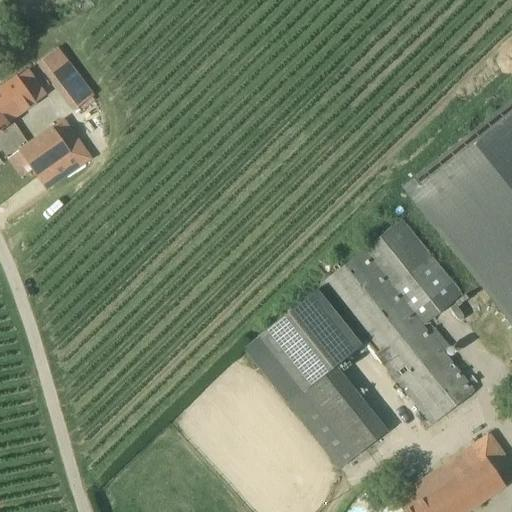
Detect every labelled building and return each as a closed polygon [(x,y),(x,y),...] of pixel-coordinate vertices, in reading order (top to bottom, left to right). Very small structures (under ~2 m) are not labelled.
[(71,111),(93,95),(58,47),(36,63),(71,111)] [(0,130),(9,124),(6,120),(44,93),(27,70),(0,88),(0,130)] [(46,189),(62,178),(91,158),(63,119),(19,151),(46,189)] [(511,150),(465,188),(466,188),(503,236),(511,246),(511,150)] [(428,321),(462,294),(401,217),(321,281),(334,296),(364,297),(363,309),(346,308),(355,321),(366,321),(354,330),(375,331),(375,351),(406,390),(427,391),(427,401),(423,404),(434,418),(467,392),(467,383),(443,352),(443,339),(428,321)] [(261,335),(356,457),(388,432),(336,366),(362,346),(317,289),(261,335)] [(509,464),(489,434),(475,444),(474,442),(395,496),(405,510),(401,511),(467,511),(505,486),(496,473),(509,464)]
